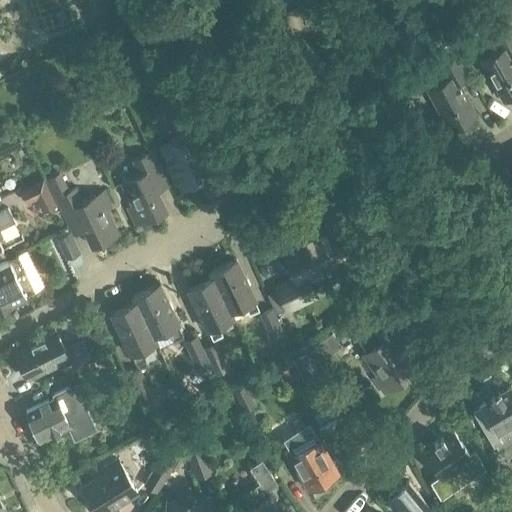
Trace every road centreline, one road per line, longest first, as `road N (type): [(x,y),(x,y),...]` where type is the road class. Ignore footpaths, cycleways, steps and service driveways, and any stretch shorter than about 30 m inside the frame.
road 1 (residential): [(0,338),(238,212)]
road 2 (residential): [(340,511),(468,362),(511,333)]
